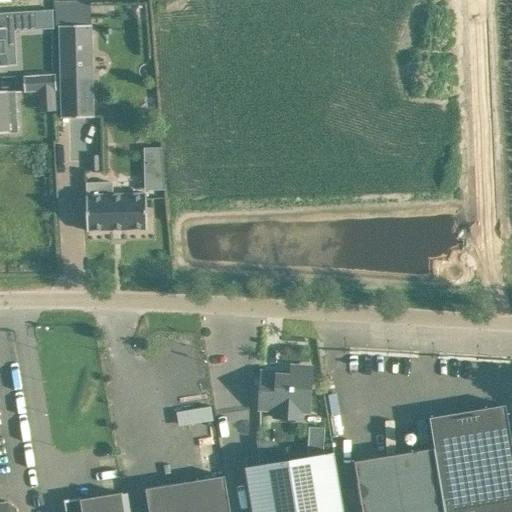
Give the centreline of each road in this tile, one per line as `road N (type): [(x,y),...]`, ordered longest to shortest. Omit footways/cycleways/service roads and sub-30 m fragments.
road 1 (residential): [(0,301),(500,320)]
road 2 (residential): [(500,320),(478,0)]
